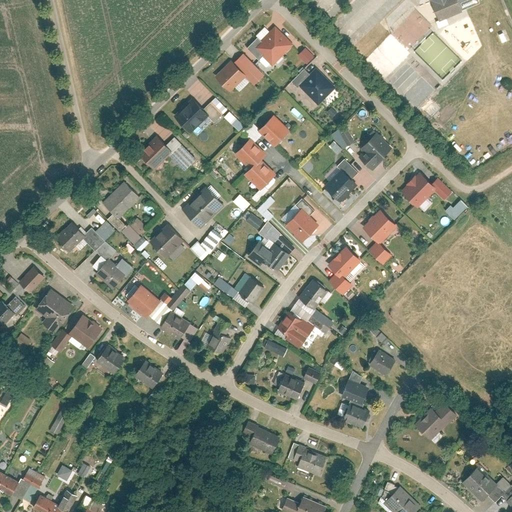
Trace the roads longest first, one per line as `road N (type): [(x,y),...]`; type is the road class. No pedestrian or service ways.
road 1 (residential): [(221,388),(291,277),(419,148)]
road 2 (residential): [(22,240),(221,388)]
road 3 (residential): [(269,0),(94,168)]
road 4 (residential): [(274,0),(419,148)]
road 5 (unclassified): [(94,168),(51,0)]
road 6 (residential): [(221,388),(371,450)]
